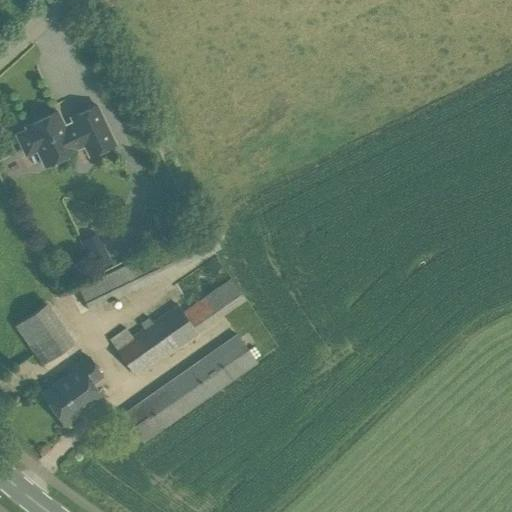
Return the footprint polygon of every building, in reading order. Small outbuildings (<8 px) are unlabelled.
[(96,0),(106,12),(121,0),(96,0)] [(27,130),(16,135),(24,150),(35,145),(45,166),(76,150),(75,149),(84,145),(90,156),(115,143),(96,105),(71,117),(74,123),(65,128),(57,111),(25,126),(27,130)] [(210,226),(80,290),(90,311),(220,248),(210,226)] [(99,233),(82,241),(95,271),(112,263),(99,233)] [(132,338),(116,349),(135,376),(246,300),(232,279),(183,312),(178,306),(153,323),(144,330),(132,338)] [(18,324),(14,326),(40,365),(76,341),(51,304),(30,317),(18,324)] [(270,334),(256,344),(266,358),(280,348),(270,334)] [(237,335),(123,414),(143,441),(256,362),(237,335)] [(71,372),(42,391),(65,424),(102,399),(92,383),(102,377),(88,356),(69,368),(71,372)]
